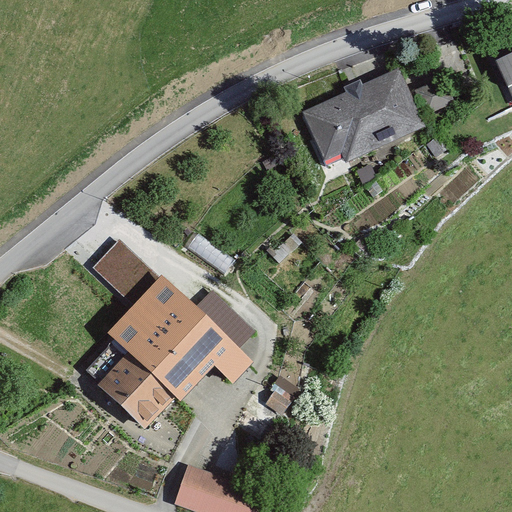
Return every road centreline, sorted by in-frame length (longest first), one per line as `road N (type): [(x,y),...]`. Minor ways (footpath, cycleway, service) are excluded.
road 1 (residential): [(0,272),(140,161),(255,84),(320,55),(497,0)]
road 2 (residential): [(132,511),(0,458)]
